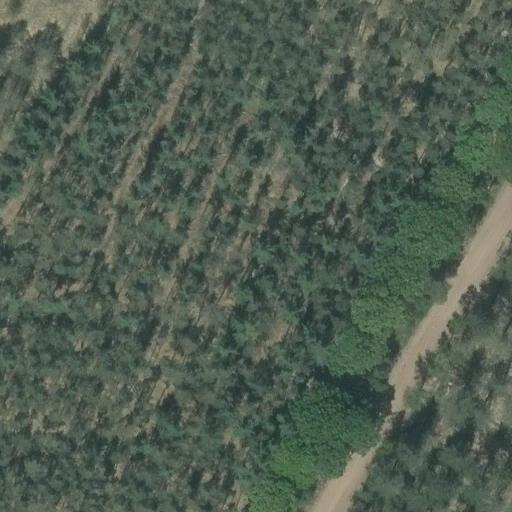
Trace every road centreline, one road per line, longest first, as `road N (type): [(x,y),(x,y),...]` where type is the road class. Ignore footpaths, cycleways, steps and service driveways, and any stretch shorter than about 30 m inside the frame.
road 1 (track): [(511,76),(254,511)]
road 2 (track): [(326,511),(511,206)]
